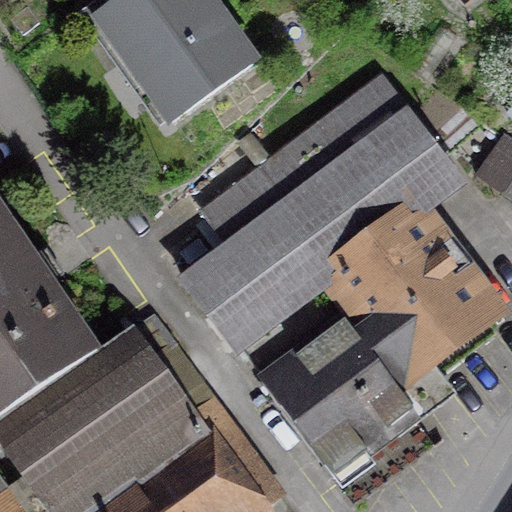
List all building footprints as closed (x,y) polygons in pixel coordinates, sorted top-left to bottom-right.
[(209,0),(125,0),(88,26),(164,133),(258,67),(209,0)] [(451,0),(466,18),(487,0),(451,0)] [(384,84),(203,220),(228,253),(181,288),(240,366),(328,300),(317,286),(423,207),(432,219),(467,193),(384,84)] [(511,148),(505,144),(480,180),(511,202),(511,148)] [(0,424),(103,355),(0,203),(0,424)] [(404,400),(509,321),(432,219),(423,207),(317,286),(328,300),(347,325),(264,387),(344,493),(427,431),(404,400)] [(136,333),(103,355),(0,424),(0,441),(47,511),(61,511),(88,494),(196,421),(136,333)] [(88,494),(100,511),(286,511),(216,408),(196,421),(88,494)] [(100,511),(88,494),(61,511),(100,511)]
